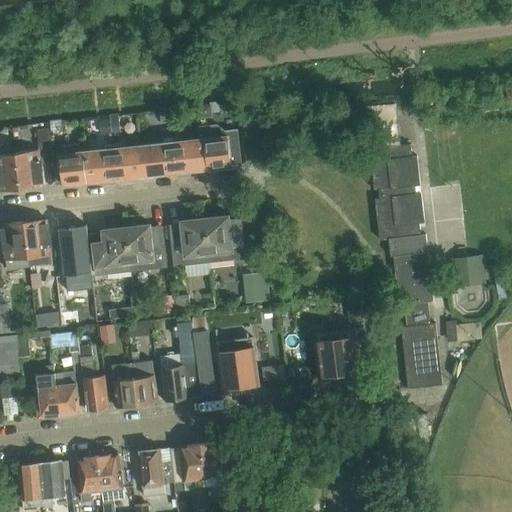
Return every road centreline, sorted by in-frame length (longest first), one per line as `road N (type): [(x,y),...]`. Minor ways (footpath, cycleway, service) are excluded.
road 1 (residential): [(0,445),(383,398)]
road 2 (residential): [(0,212),(239,184)]
